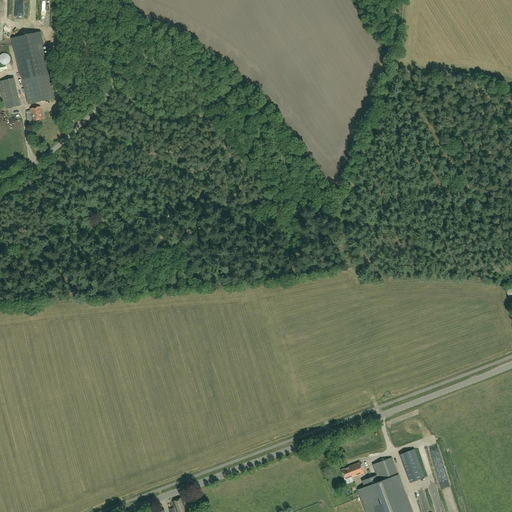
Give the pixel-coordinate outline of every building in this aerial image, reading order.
[(53,99),(48,78),(49,78),(40,37),(15,42),(24,84),(29,105),(53,99)] [(10,62),(10,60),(10,58),(9,56),(7,55),(5,54),(3,54),(2,55),(0,56),(0,55),(0,63),(2,64),(3,65),(5,65),(7,64),(9,63),(10,62)] [(12,79),(0,81),(0,86),(5,109),(18,107),(12,79)] [(40,107),(30,109),(31,114),(33,122),(42,120),(41,112),(40,107)] [(400,454),(410,483),(424,477),(414,449),(400,454)] [(365,487),(358,490),(366,511),(411,511),(406,497),(404,497),(401,488),(402,487),(391,458),(373,465),(377,475),(362,481),(365,487)] [(348,467),(341,470),(345,480),(352,477),(353,478),(364,473),(360,462),(348,466),(348,467)] [(444,490),(450,511),(457,510),(451,488),(444,490)] [(171,502),(173,507),(169,508),(170,511),(188,511),(182,497),(174,500),(174,501),(171,502)]
